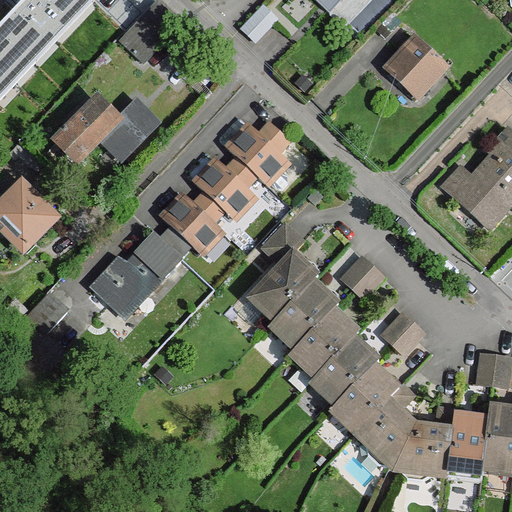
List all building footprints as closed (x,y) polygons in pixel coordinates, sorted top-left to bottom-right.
[(315,0),(331,14),(344,0),(361,0),(363,2),(364,0),(315,0)] [(181,32),(155,7),(120,43),(146,68),(181,32)] [(407,43),(377,74),(409,104),(439,73),(407,43)] [(0,61),(0,114),(42,68),(15,44),(0,61)] [(98,101),(55,147),(80,171),(101,149),(126,172),(166,130),(136,102),(119,120),(98,101)] [(154,229),(95,292),(123,318),(193,245),(208,258),(225,241),(210,226),(223,212),(238,226),(259,203),(248,193),(259,181),(273,194),(295,171),(249,129),(227,152),(235,161),(226,170),(215,160),(190,186),(200,196),(192,204),(182,195),(158,220),(168,230),(162,237),(154,229)] [(464,165),(440,191),(488,236),(511,211),(511,132),(472,173),(464,165)] [(64,222),(24,183),(0,207),(0,237),(25,262),(64,222)] [(308,247),(286,228),(262,252),(281,269),(249,302),(274,328),(269,334),(296,357),(291,361),(316,383),(312,388),(337,411),(331,417),(395,480),(482,489),(483,479),(511,482),(511,412),(491,409),(489,422),(455,418),(454,430),(421,424),(396,402),(404,391),(378,368),(383,363),(358,341),(364,336),(338,314),(343,307),(318,285),(323,279),(298,257),(308,247)] [(365,253),(345,277),(372,299),(392,274),(365,253)] [(387,336),(411,353),(429,328),(404,311),(387,336)] [(511,386),(511,352),(483,352),(482,385),(511,386)]
